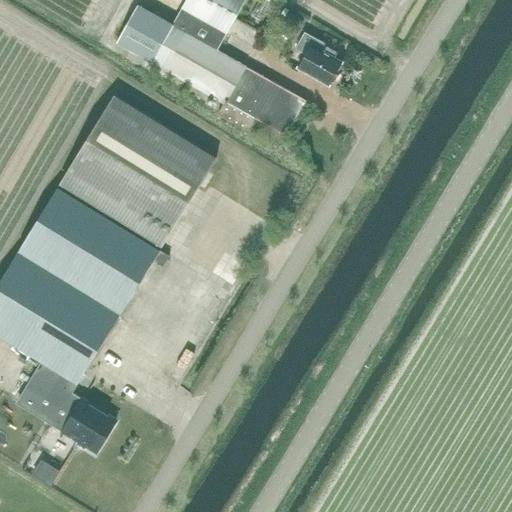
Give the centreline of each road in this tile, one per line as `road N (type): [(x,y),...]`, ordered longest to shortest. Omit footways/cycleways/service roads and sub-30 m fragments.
road 1 (unclassified): [(149,511),(457,0)]
road 2 (unclassified): [(264,511),(511,105)]
